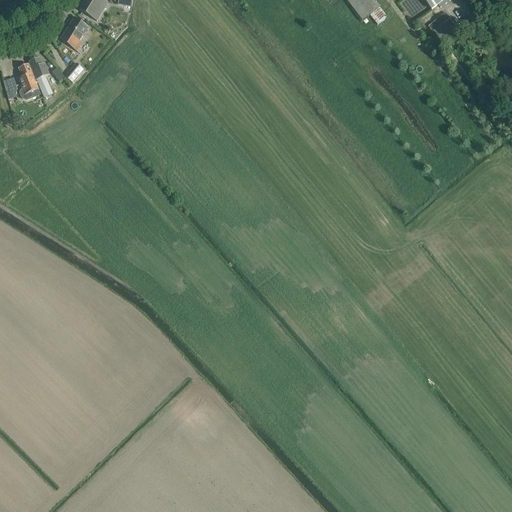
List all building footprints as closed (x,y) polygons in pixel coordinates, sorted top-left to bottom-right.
[(86,0),(79,11),(88,16),(97,22),(108,4),(102,0),(86,0)] [(119,0),(118,6),(132,8),(133,0),(119,0)] [(374,0),(346,0),(347,1),(361,18),(363,22),(371,16),(379,26),(389,17),(374,0)] [(422,0),(431,11),(445,0),(422,0)] [(81,43),(89,28),(83,24),(75,18),(61,40),(69,47),(77,53),(82,45),(81,43)] [(39,59),(30,62),(33,72),(37,81),(44,99),(53,95),(46,78),(50,76),(49,74),(45,64),(42,66),(39,59)] [(66,78),(74,84),(85,71),(77,64),(66,78)] [(19,69),(23,80),(20,81),(23,90),(21,91),(20,94),(23,99),(27,101),(41,96),(33,74),(29,65),(19,69)] [(53,73),(61,82),(66,78),(57,69),(53,73)] [(6,81),(10,92),(15,91),(18,90),(14,79),(6,81)] [(10,92),(7,93),(8,100),(12,99),(16,94),(15,91),(10,92)]
